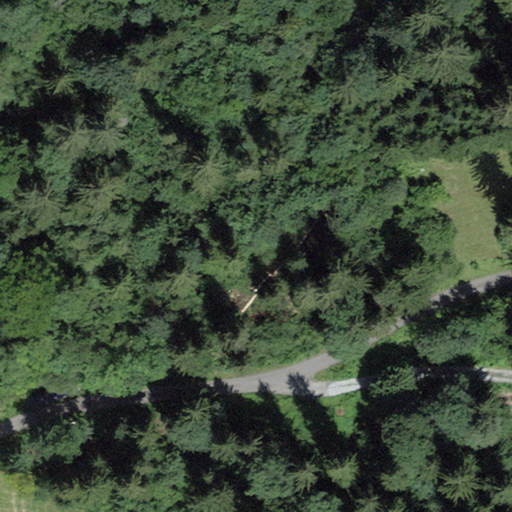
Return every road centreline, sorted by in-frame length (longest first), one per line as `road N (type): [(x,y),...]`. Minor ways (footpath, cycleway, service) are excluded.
road 1 (track): [(0,436),(79,406),(180,383),(265,383),(468,286),(511,279)]
road 2 (track): [(265,383),(338,387),(418,370),(511,374)]
